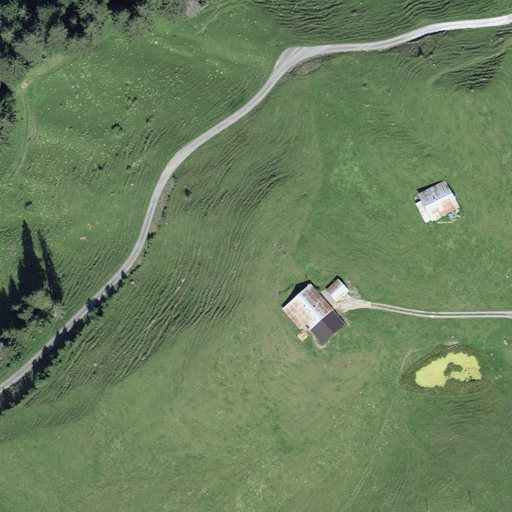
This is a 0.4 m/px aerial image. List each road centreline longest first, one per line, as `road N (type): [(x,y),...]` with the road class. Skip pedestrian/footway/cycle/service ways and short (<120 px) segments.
road 1 (track): [(511,19),(290,61),(256,105),(178,160),(138,264),(0,388)]
road 2 (track): [(323,328),(350,305),(511,316)]
